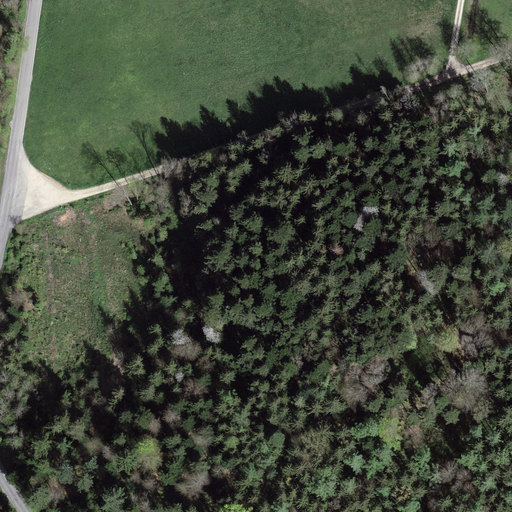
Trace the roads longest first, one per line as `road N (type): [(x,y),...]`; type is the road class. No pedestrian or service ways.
road 1 (track): [(511,55),(111,187),(63,195),(8,191)]
road 2 (unclassified): [(0,232),(36,0)]
